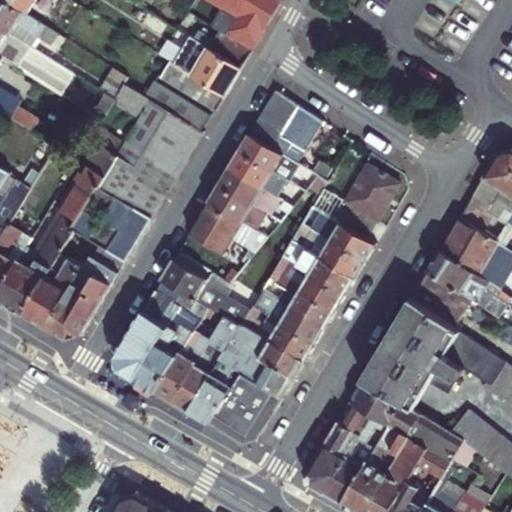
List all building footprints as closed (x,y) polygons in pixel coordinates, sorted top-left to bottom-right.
[(27,14),(3,0),(0,0),(0,26),(34,48),(40,38),(51,45),(58,33),(27,14)] [(49,21),(61,0),(3,0),(27,14),(30,10),(49,21)] [(208,0),(237,18),(226,37),(252,52),(281,3),(280,0),(208,0)] [(75,74),(34,48),(0,26),(0,56),(4,59),(62,95),(75,74)] [(211,49),(242,68),(251,53),(252,52),(226,37),(221,33),(221,34),(211,49)] [(171,64),(225,97),(242,68),(211,49),(197,41),(187,59),(177,53),(171,64)] [(0,66),(4,59),(0,56),(0,110),(2,111),(32,130),(40,120),(20,109),(9,102),(13,95),(0,87),(0,66)] [(162,78),(216,112),(225,97),(171,64),(162,78)] [(120,71),(107,93),(117,99),(126,84),(130,78),(120,71)] [(152,100),(204,131),(212,117),(157,83),(148,97),(152,100)] [(114,104),(140,119),(152,100),(148,97),(146,96),(126,84),(117,99),(114,104)] [(305,150),(323,121),(278,91),(252,134),(283,154),(291,141),(305,150)] [(107,115),(114,104),(117,99),(107,93),(97,109),(107,115)] [(23,102),(13,95),(9,102),(20,109),(23,102)] [(152,217),(204,131),(152,100),(140,119),(127,142),(119,155),(100,186),(152,217)] [(127,142),(107,130),(98,143),(119,155),(127,142)] [(297,163),(283,154),(252,134),(241,152),(288,181),(289,182),(300,165),(297,163)] [(45,170),(59,146),(48,140),(34,163),(38,165),(45,170)] [(291,141),(283,154),(297,163),(305,150),(291,141)] [(100,186),(119,155),(98,143),(60,207),(66,212),(41,253),(34,249),(29,246),(19,262),(0,295),(0,298),(25,314),(69,240),(74,230),(75,230),(100,186)] [(508,222),(511,216),(511,150),(499,153),(461,217),(483,232),(497,241),(507,224),(508,222)] [(231,169),(278,197),(288,181),(241,152),(231,169)] [(11,172),(15,166),(6,160),(2,166),(11,172)] [(327,178),(333,169),(321,161),(315,170),(327,178)] [(377,221),(401,182),(367,162),(344,202),(377,221)] [(0,188),(10,174),(11,172),(2,166),(0,165),(0,188)] [(42,174),(45,170),(38,165),(35,170),(42,174)] [(267,214),(278,197),(231,169),(220,186),(266,213),(267,214)] [(39,180),(42,174),(35,170),(26,184),(10,174),(0,188),(0,244),(12,224),(23,205),(30,195),(39,180)] [(298,181),(296,186),(307,193),(310,188),(298,181)] [(97,244),(126,261),(152,217),(100,186),(75,230),(97,244)] [(260,223),(266,213),(220,186),(211,203),(255,230),(260,223)] [(307,193),(296,186),(286,202),(295,208),(307,193)] [(339,205),(321,195),(314,207),(333,218),(339,205)] [(295,208),(286,202),(281,209),(289,214),(295,208)] [(344,202),(334,219),(367,238),(377,221),(344,202)] [(255,230),(211,203),(192,234),(217,248),(225,235),(238,243),(241,239),(259,250),(269,239),(255,230)] [(66,212),(60,207),(34,249),(41,253),(66,212)] [(303,224),(366,262),(376,244),(367,238),(334,219),(333,218),(314,207),(303,224)] [(270,215),(282,223),(286,219),(272,211),(270,215)] [(266,222),(277,229),(282,223),(270,215),(266,222)] [(483,232),(461,217),(442,249),(481,275),(501,244),(497,241),(483,232)] [(275,232),(260,223),(255,230),(269,239),(275,232)] [(9,256),(24,232),(12,224),(0,244),(0,295),(19,262),(9,256)] [(355,280),(366,262),(303,224),(293,242),(355,280)] [(225,235),(217,248),(231,256),(238,243),(225,235)] [(72,257),(80,246),(69,240),(25,314),(47,327),(85,265),(72,257)] [(346,295),(355,280),(293,242),(283,258),(346,295)] [(97,244),(91,254),(120,271),(126,261),(97,244)] [(511,299),(511,296),(481,275),(442,249),(430,270),(462,293),(499,319),(511,299)] [(82,335),(120,271),(91,254),(85,265),(47,327),(67,339),(82,335)] [(336,312),(346,295),(283,258),(273,274),(336,312)] [(236,284),(232,283),(213,272),(209,278),(177,259),(164,280),(211,307),(219,312),(232,291),(236,284)] [(462,293),(430,270),(413,298),(446,320),(462,293)] [(326,328),(336,312),(273,274),(264,291),(326,328)] [(157,292),(182,307),(203,321),(208,312),(211,307),(164,280),(157,292)] [(254,307),(255,305),(232,291),(219,312),(227,317),(243,326),(244,325),(254,307)] [(316,344),(326,328),(264,291),(255,305),(254,307),(316,344)] [(136,380),(182,307),(157,292),(119,356),(123,372),(136,380)] [(511,365),(413,298),(364,381),(402,403),(406,406),(425,374),(431,378),(450,390),(464,367),(490,384),(489,386),(511,401),(511,442),(470,409),(451,432),(465,439),(478,450),(507,473),(511,477),(511,365)] [(196,331),(203,321),(182,307),(136,380),(157,392),(196,331)] [(219,312),(211,307),(208,312),(215,316),(224,322),(227,317),(219,312)] [(306,361),(316,344),(254,307),(244,325),(306,361)] [(212,340),(224,322),(215,316),(203,334),(212,340)] [(284,398),(296,378),(234,340),(243,326),(227,317),(224,322),(212,340),(212,341),(228,350),(222,360),(242,372),(284,398)] [(296,378),(306,361),(244,325),(243,326),(234,340),(296,378)] [(203,334),(196,331),(157,392),(173,402),(212,341),(212,340),(203,334)] [(173,402),(190,412),(222,360),(228,350),(212,341),(173,402)] [(222,360),(190,412),(210,424),(235,384),(242,372),(222,360)] [(242,372),(235,384),(252,395),(277,410),(284,398),(242,372)] [(425,374),(406,406),(413,410),(431,378),(425,374)] [(402,403),(364,381),(351,402),(372,415),(390,425),(402,403)] [(228,434),(252,395),(235,384),(210,424),(228,434)] [(252,395),(228,434),(242,443),(259,440),(277,410),(252,395)] [(402,403),(390,425),(403,433),(429,448),(436,453),(452,462),(454,460),(465,439),(451,432),(413,410),(406,406),(402,403)] [(369,436),(379,442),(390,425),(372,415),(367,424),(326,494),(343,504),(365,466),(355,460),(369,436)] [(326,494),(367,424),(360,420),(355,430),(340,421),(307,474),(309,483),(326,494)] [(379,443),(392,452),(403,433),(390,425),(379,442),(379,443)] [(429,448),(403,433),(392,452),(379,443),(365,466),(343,504),(356,511),(423,511),(442,479),(426,470),(418,465),(429,448)] [(465,439),(454,460),(466,468),(478,450),(465,439)] [(431,461),(436,453),(429,448),(418,465),(426,470),(431,461)] [(436,453),(431,461),(447,470),(452,462),(436,453)] [(447,470),(444,476),(459,485),(469,469),(466,468),(454,460),(452,462),(447,470)] [(459,485),(444,476),(442,479),(423,511),(445,511),(444,511),(459,485)] [(511,486),(496,511),(510,511),(511,509),(511,486)] [(160,511),(163,508),(143,498),(138,495),(124,498),(115,511),(160,511)] [(482,511),(485,507),(466,495),(455,511),(482,511)]
